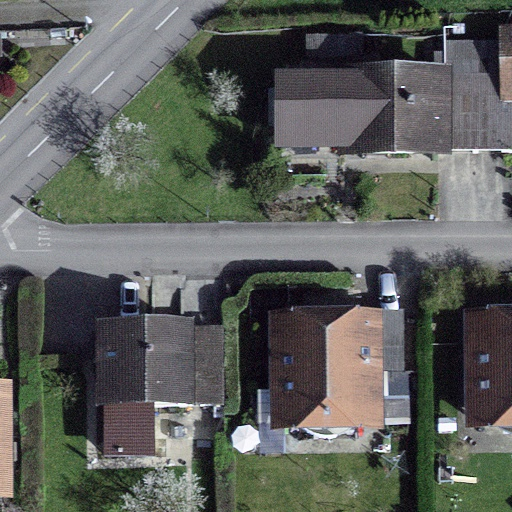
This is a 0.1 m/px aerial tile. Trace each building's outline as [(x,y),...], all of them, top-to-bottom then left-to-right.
[(306,75),(275,75),(276,153),(338,153),(338,162),(452,161),(452,152),(511,151),(511,26),(498,27),(498,43),(444,43),(444,69),(364,70),(363,36),(306,36),(306,75)] [(511,432),(511,311),(463,312),(465,433),(511,432)] [(403,375),(403,313),(268,314),(269,435),(386,435),(386,422),(409,422),(409,375),(403,375)] [(195,328),(195,324),(96,323),(95,412),(195,413),(196,406),(220,406),(221,329),(195,328)] [(0,385),(0,504),(13,504),(12,385),(0,385)]
